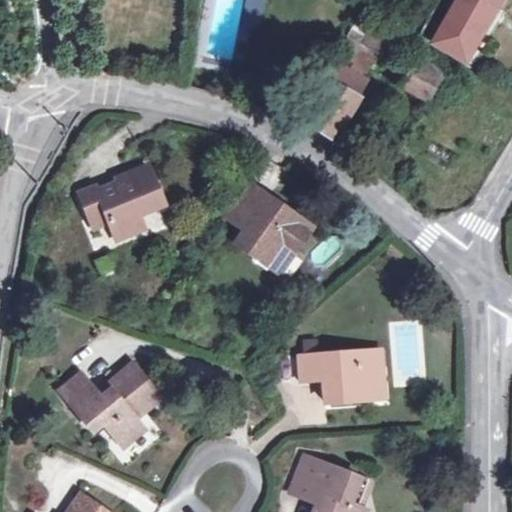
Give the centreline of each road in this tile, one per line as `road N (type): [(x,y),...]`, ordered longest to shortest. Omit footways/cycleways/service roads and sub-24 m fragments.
road 1 (residential): [(35,103),(95,90),(189,106),(275,136),(454,259)]
road 2 (residential): [(488,511),(493,360),(511,323)]
road 3 (residential): [(35,103),(0,272)]
road 4 (residential): [(177,509),(190,472),(210,453),(246,455),(253,482),(243,511)]
